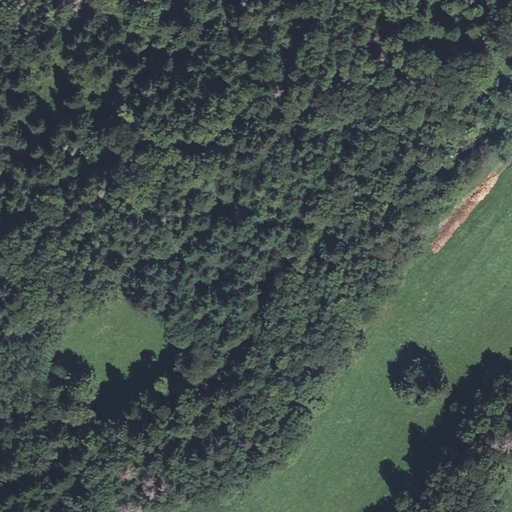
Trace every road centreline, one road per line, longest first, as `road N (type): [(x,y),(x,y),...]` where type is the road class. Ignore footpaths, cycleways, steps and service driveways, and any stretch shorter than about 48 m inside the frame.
road 1 (track): [(0,452),(250,384),(268,362),(324,230),(511,115)]
road 2 (track): [(511,404),(414,511)]
